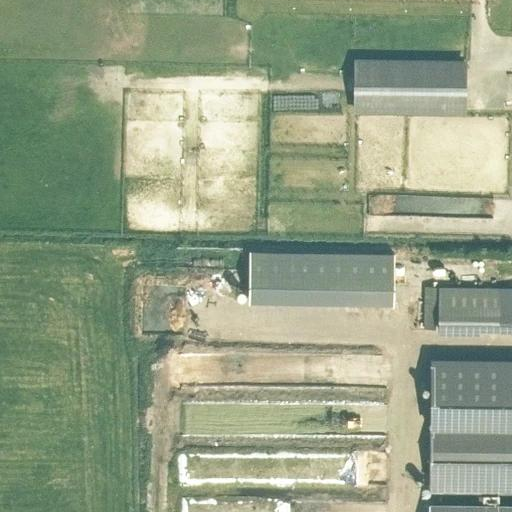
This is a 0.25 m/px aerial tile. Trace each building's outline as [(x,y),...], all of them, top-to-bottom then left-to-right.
[(354,56),(353,110),(465,111),(466,57),(354,56)] [(356,270),(356,309),(383,309),(383,280),(379,280),(379,270),(356,270)] [(439,283),(438,326),(508,327),(509,284),(439,283)] [(511,502),(427,503),(426,511),(511,511),(511,357),(429,356),(427,489),(511,490),(511,502)] [(310,393),(318,393),(319,404),(349,403),(348,387),(318,388),(316,359),(308,360),(310,393)] [(151,433),(331,433),(331,410),(151,410),(151,433)]
